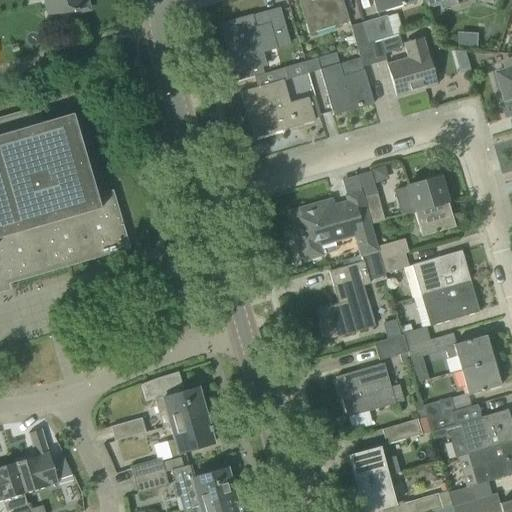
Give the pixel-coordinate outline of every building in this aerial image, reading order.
[(43,0),(47,16),(72,11),(73,14),(88,10),(85,0),(43,0)] [(302,0),(298,2),(304,21),(308,34),(348,22),(341,0),(302,0)] [(416,1),(415,0),(371,0),(375,13),(416,1)] [(437,0),(441,10),(459,5),(458,1),(460,0),(437,0)] [(250,17),(220,26),(234,75),(236,74),(238,81),(252,77),(262,74),(260,67),(264,66),(260,52),(287,44),(278,10),(250,18),(250,17)] [(361,23),(367,43),(392,36),(392,35),(385,16),(361,23)] [(349,26),(355,47),(367,43),(361,23),(349,26)] [(402,49),(400,44),(398,34),(392,35),(392,36),(367,43),(373,64),(385,61),(383,54),(402,49)] [(436,87),(422,38),(402,43),(407,58),(386,64),(396,98),(436,87)] [(361,67),(373,64),(367,43),(355,47),(361,67)] [(341,76),(338,64),(335,54),(316,59),(319,69),(332,116),(372,105),(362,70),(341,76)] [(256,88),(239,93),(247,120),(242,122),(246,138),(251,136),(252,139),(314,122),(313,119),(320,117),(314,97),(307,99),(307,98),(289,103),(283,81),(308,74),(304,62),(262,74),(252,77),(256,88)] [(511,68),(496,73),(505,101),(511,99),(511,68)] [(0,287),(129,249),(112,191),(95,196),(72,115),(42,124),(37,107),(0,118),(0,287)] [(400,216),(413,212),(446,203),(439,177),(406,187),(393,191),(400,216)] [(330,201),(286,213),(292,231),(301,263),(322,256),(320,246),(354,236),(359,256),(360,257),(360,256),(377,251),(376,247),(369,225),(362,198),(360,192),(345,196),(347,203),(332,207),(330,201)] [(376,194),(362,198),(370,225),(383,220),(381,214),(376,194)] [(446,203),(413,212),(421,238),(454,228),(446,203)] [(376,247),(377,251),(380,261),(404,254),(407,253),(403,239),(376,247)] [(411,266),(420,296),(469,282),(460,252),(411,266)] [(404,254),(380,261),(384,274),(407,267),(404,254)] [(359,256),(346,260),(348,266),(362,262),(360,256),(360,257),(359,256)] [(328,272),(337,305),(315,311),(324,342),(374,327),(362,286),(369,284),(362,262),(348,266),(328,272)] [(469,282),(420,296),(429,327),(478,313),(469,282)] [(425,328),(401,335),(405,348),(429,340),(425,328)] [(405,348),(401,335),(372,343),(377,361),(406,353),(405,348)] [(455,357),(459,371),(492,362),(485,336),(452,346),(444,349),(447,360),(455,357)] [(433,353),(429,340),(405,348),(406,353),(408,361),(433,353)] [(492,362),(459,371),(467,397),(500,387),(492,362)] [(354,373),(334,378),(346,418),(347,418),(367,412),(402,402),(397,385),(389,387),(383,364),(354,373)] [(154,380),(139,386),(144,403),(153,400),(161,429),(169,426),(205,416),(198,389),(178,395),(172,376),(177,374),(177,373),(154,380)] [(425,417),(425,420),(450,413),(453,411),(449,398),(422,406),(423,409),(424,415),(425,417)] [(420,401),(412,403),(416,417),(424,415),(423,409),(422,406),(420,401)] [(457,425),(466,455),(511,442),(511,428),(507,410),(457,425)] [(454,425),(450,413),(425,420),(429,432),(454,425)] [(173,440),(165,442),(170,459),(179,456),(178,453),(213,443),(205,416),(169,426),(173,440)] [(425,420),(425,417),(381,430),(385,445),(429,432),(425,420)] [(109,428),(114,442),(144,434),(140,419),(109,428)] [(34,457),(13,464),(22,494),(37,490),(56,484),(48,453),(47,454),(40,430),(27,434),(34,457)] [(511,442),(466,455),(475,486),(511,475),(511,442)] [(347,456),(355,486),(387,477),(387,476),(398,473),(394,456),(382,459),(379,448),(347,456)] [(129,467),(133,481),(164,472),(160,459),(129,467)] [(0,501),(22,494),(13,464),(0,467),(0,501)] [(177,511),(179,511),(196,507),(234,496),(227,470),(191,480),(191,478),(188,466),(170,471),(173,482),(172,482),(170,485),(177,511)] [(164,472),(133,481),(137,495),(168,487),(164,472)] [(387,477),(355,486),(361,511),(373,511),(395,506),(387,477)] [(450,506),(451,507),(475,500),(475,499),(471,486),(446,493),(450,506)] [(428,511),(431,511),(450,506),(446,493),(446,491),(401,504),(403,511),(428,511)] [(511,511),(511,500),(498,505),(495,493),(475,499),(475,500),(451,507),(452,511),(511,511)] [(196,507),(197,511),(238,511),(234,496),(196,507)]
